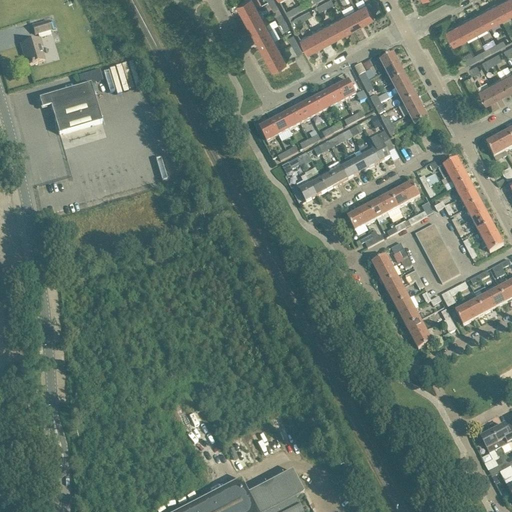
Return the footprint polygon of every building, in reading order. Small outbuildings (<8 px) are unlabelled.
[(245,0),(238,4),(244,15),(257,7),(253,0),(245,0)] [(274,0),(271,0),(269,2),(273,9),(278,6),(274,0)] [(511,0),(503,0),(502,1),(509,15),(511,13),(511,0)] [(306,1),(297,6),(300,11),(308,6),(306,1)] [(502,1),(491,7),(498,21),(509,15),(502,1)] [(328,7),(326,2),(318,5),(321,10),(328,7)] [(367,3),(356,9),(364,23),(375,17),(367,3)] [(300,11),(297,6),(287,12),(289,17),(300,11)] [(244,15),(250,26),(263,18),(257,7),(244,15)] [(491,7),(480,13),(487,27),(498,21),(491,7)] [(356,9),(345,15),(353,29),(364,23),(356,9)] [(310,10),(302,14),(305,19),(312,16),(310,10)] [(480,13),(469,19),(476,32),(487,27),(480,13)] [(302,14),(295,18),(298,23),(305,19),(302,14)] [(345,15),(334,21),(341,35),(353,29),(345,15)] [(263,18),(250,26),(256,37),(269,29),(273,27),(270,22),(266,24),(263,18)] [(284,18),(279,21),(285,31),(290,28),(284,18)] [(469,19),(458,24),(465,38),(476,32),(469,19)] [(334,21),(323,27),(330,41),(341,35),(334,21)] [(34,28),(35,35),(52,30),(51,23),(34,28)] [(465,38),(458,24),(447,30),(454,44),(465,38)] [(323,27),(312,33),(319,47),(330,41),(323,27)] [(256,37),(262,48),(275,40),(269,29),(256,37)] [(319,47),(312,33),(301,39),(308,52),(319,47)] [(294,35),(288,38),(292,45),(298,42),(294,35)] [(21,45),(23,53),(25,53),(29,66),(45,62),(41,48),(43,48),(40,39),(21,45)] [(262,48),(267,59),(281,51),(275,40),(262,48)] [(499,49),(506,46),(503,40),(496,44),(499,49)] [(298,42),(292,45),(298,56),(303,53),(298,42)] [(491,53),(498,49),(496,44),(489,48),(491,53)] [(281,51),(267,59),(274,70),(287,62),(281,51)] [(466,66),(477,61),(474,56),(472,52),(462,58),(466,66)] [(477,61),(484,57),(481,52),(474,56),(477,61)] [(490,59),(493,65),(502,60),(499,54),(490,59)] [(381,62),(387,73),(400,66),(394,55),(381,62)] [(485,69),(493,65),(490,59),(482,63),(485,69)] [(387,73),(392,84),(405,77),(400,66),(387,73)] [(469,70),(472,76),(481,71),(478,66),(469,70)] [(511,72),(501,78),(508,91),(511,89),(511,72)] [(365,74),(359,77),(364,85),(369,82),(369,81),(365,74)] [(392,84),(398,94),(411,87),(405,77),(392,84)] [(501,78),(490,84),(497,97),(508,91),(501,78)] [(349,82),(338,88),(345,101),(356,95),(349,82)] [(369,82),(364,85),(368,94),(374,91),(369,82)] [(497,97),(490,84),(480,90),(486,103),(497,97)] [(41,107),(46,109),(51,108),(59,136),(102,123),(91,85),(40,100),(41,107)] [(398,94),(404,105),(417,98),(411,87),(398,94)] [(338,88),(327,94),(334,107),(345,101),(338,88)] [(327,94),(316,100),(323,113),(334,107),(327,94)] [(376,95),(371,98),(375,107),(381,104),(378,99),(376,95)] [(404,105),(410,116),(423,109),(417,98),(404,105)] [(316,100),(305,106),(312,119),(323,113),(316,100)] [(381,104),(375,107),(380,115),(385,112),(381,104)] [(305,106),(293,112),(301,125),(312,119),(305,106)] [(423,109),(410,116),(416,127),(429,120),(423,109)] [(293,112),(282,117),(290,131),(301,125),(293,112)] [(362,113),(353,118),(356,123),(365,118),(362,113)] [(381,118),(387,128),(392,125),(387,115),(381,118)] [(282,117),(271,123),(278,137),(290,131),(282,117)] [(353,118),(345,122),(347,127),(356,123),(353,118)] [(278,137),(271,123),(260,129),(267,143),(278,137)] [(340,125),(331,129),(334,134),(343,130),(340,125)] [(387,128),(391,137),(396,134),(392,125),(387,128)] [(360,126),(349,132),(353,138),(364,133),(360,126)] [(331,129),(323,134),(325,139),(334,134),(331,129)] [(349,132),(339,137),(343,144),(353,138),(349,132)] [(370,145),(374,152),(380,164),(391,158),(388,153),(394,150),(391,143),(392,143),(386,132),(368,141),(370,145)] [(511,139),(509,133),(498,138),(507,157),(508,157),(505,152),(511,148),(511,139)] [(312,139),(309,141),(312,146),(321,141),(318,136),(312,139)] [(339,137),(332,141),(335,148),(343,144),(339,137)] [(507,157),(498,138),(487,144),(494,158),(501,155),(503,159),(507,157)] [(309,141),(300,146),(303,151),(312,146),(309,141)] [(325,145),(318,148),(322,155),(329,151),(325,145)] [(370,145),(360,151),(363,158),(370,170),(380,164),(374,152),(370,145)] [(296,148),(287,153),(289,158),(298,153),(296,148)] [(287,153),(278,157),(281,163),(289,158),(287,153)] [(301,158),(297,160),(300,166),(302,169),(311,163),(307,155),(301,158)] [(354,155),(350,158),(359,175),(370,170),(363,158),(358,161),(354,155)] [(348,166),(342,169),(348,181),(359,175),(350,158),(345,160),(348,166)] [(284,167),(283,167),(288,177),(294,174),(292,171),(300,166),(297,160),(284,167)] [(439,170),(445,181),(464,170),(458,160),(444,167),(439,170)] [(440,161),(431,166),(434,172),(443,167),(440,161)] [(339,163),(329,169),(332,175),(338,187),(348,181),(342,169),(339,163)] [(501,172),(507,182),(511,179),(511,169),(510,170),(510,168),(501,172)] [(450,178),(455,189),(469,181),(464,170),(445,181),(450,178)] [(306,176),(306,177),(317,198),(327,192),(318,174),(313,177),(312,175),(307,178),(306,176)] [(318,174),(327,192),(338,187),(332,175),(322,180),(318,174)] [(317,198),(306,177),(302,179),(303,182),(297,186),(306,204),(317,198)] [(425,177),(420,180),(426,190),(430,188),(425,177)] [(455,189),(461,200),(475,192),(469,181),(455,189)] [(413,184),(402,189),(410,203),(420,198),(413,184)] [(430,188),(426,190),(430,199),(435,196),(430,188)] [(402,189),(391,195),(399,209),(410,203),(402,189)] [(461,200),(467,211),(481,203),(475,192),(461,200)] [(391,195),(380,201),(388,215),(399,209),(391,195)] [(380,201),(370,207),(377,221),(379,224),(389,218),(380,201)] [(447,201),(435,207),(437,212),(445,208),(449,206),(447,201)] [(467,211),(473,221),(487,214),(481,203),(467,211)] [(428,204),(422,207),(425,213),(416,218),(418,222),(434,214),(428,204)] [(449,206),(445,208),(449,216),(454,213),(449,206)] [(370,207),(359,212),(366,227),(377,221),(370,207)] [(366,227),(359,212),(348,218),(355,232),(366,227)] [(473,221),(478,232),(493,225),(487,214),(473,221)] [(416,218),(406,223),(408,227),(418,222),(416,218)] [(457,219),(452,222),(456,230),(461,227),(457,219)] [(395,229),(398,234),(406,230),(403,225),(395,229)] [(427,230),(430,236),(440,231),(436,225),(427,230)] [(478,232),(484,243),(498,235),(493,225),(478,232)] [(461,227),(456,230),(461,238),(465,235),(461,227)] [(387,233),(390,238),(398,234),(395,229),(392,231),(387,233)] [(418,235),(421,241),(430,236),(427,230),(418,235)] [(440,231),(430,236),(434,242),(443,237),(440,231)] [(498,235),(484,243),(481,245),(483,250),(487,248),(490,254),(504,246),(498,235)] [(371,236),(356,244),(358,247),(365,244),(368,250),(376,245),(371,236)] [(382,236),(374,240),(376,245),(384,241),(382,236)] [(421,241),(425,247),(434,242),(430,236),(421,241)] [(434,242),(437,248),(446,243),(443,237),(434,242)] [(469,241),(464,244),(468,252),(473,249),(469,241)] [(425,247),(428,252),(437,248),(434,242),(425,247)] [(437,248),(440,253),(449,248),(446,243),(437,248)] [(401,244),(391,249),(395,256),(400,253),(404,261),(409,259),(401,244)] [(428,252),(431,258),(440,253),(437,248),(428,252)] [(440,253),(443,259),(452,254),(449,248),(440,253)] [(473,249),(468,252),(472,259),(477,257),(473,249)] [(431,258),(434,263),(443,259),(440,253),(431,258)] [(443,259),(446,264),(455,259),(452,254),(443,259)] [(372,264),(378,275),(392,268),(386,257),(372,264)] [(409,259),(404,261),(401,263),(406,271),(413,267),(409,259)] [(434,263),(437,269),(446,264),(443,259),(434,263)] [(446,264),(448,269),(457,264),(455,259),(446,264)] [(509,261),(501,265),(503,270),(511,265),(509,261)] [(437,269),(439,274),(448,269),(446,264),(437,269)] [(448,269),(451,274),(460,269),(457,264),(448,269)] [(501,265),(492,269),(497,280),(506,275),(501,265)] [(378,275),(384,286),(398,278),(392,268),(378,275)] [(439,274),(442,279),(451,274),(448,269),(439,274)] [(460,269),(451,274),(454,279),(463,274),(460,269)] [(410,286),(416,283),(420,281),(415,272),(406,277),(410,286)] [(489,272),(481,276),(483,281),(491,276),(489,272)] [(451,274),(442,279),(445,284),(454,279),(451,274)] [(483,281),(481,276),(472,280),(475,285),(483,281)] [(384,286),(390,296),(404,289),(398,278),(384,286)] [(465,284),(455,289),(458,294),(468,289),(465,284)] [(511,286),(510,284),(500,289),(507,304),(511,300),(511,286)] [(496,309),(507,304),(497,285),(495,285),(492,286),(491,288),(486,291),(496,309)] [(390,296),(396,307),(410,300),(404,289),(390,296)] [(455,289),(442,296),(448,308),(456,304),(452,297),(458,294),(455,289)] [(485,315),(496,309),(486,291),(481,293),(484,298),(478,301),(485,315)] [(427,294),(423,296),(427,304),(431,302),(432,302),(427,294)] [(410,300),(396,307),(401,318),(415,311),(415,310),(420,308),(414,298),(410,300)] [(439,298),(432,302),(431,302),(433,307),(442,302),(439,298)] [(478,301),(467,307),(474,321),(485,315),(478,301)] [(467,307),(452,315),(458,326),(462,324),(464,327),(474,321),(467,307)] [(401,318),(407,329),(421,321),(415,311),(401,318)] [(446,311),(442,313),(446,321),(451,319),(446,311)] [(451,319),(443,323),(449,334),(457,330),(451,319)] [(407,329),(413,340),(427,332),(421,321),(407,329)] [(427,332),(413,340),(419,351),(433,343),(427,332)] [(504,427),(492,433),(501,449),(511,443),(511,429),(507,432),(504,427)] [(496,462),(499,468),(508,463),(505,457),(501,449),(492,433),(481,439),(490,455),(494,453),(498,461),(496,462)] [(473,438),(475,443),(481,440),(479,434),(473,437),(472,437),(473,438)] [(400,458),(404,465),(413,460),(410,453),(400,458)] [(499,468),(502,473),(511,468),(510,465),(509,465),(508,463),(499,468)] [(511,474),(511,469),(511,468),(502,473),(505,478),(509,476),(511,474)] [(312,511),(292,472),(248,495),(241,480),(179,511),(312,511)]
